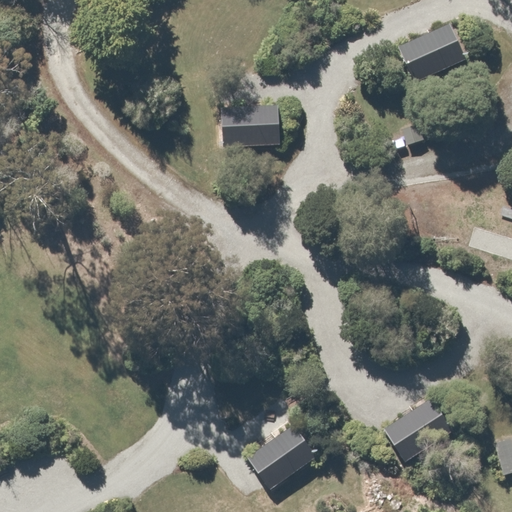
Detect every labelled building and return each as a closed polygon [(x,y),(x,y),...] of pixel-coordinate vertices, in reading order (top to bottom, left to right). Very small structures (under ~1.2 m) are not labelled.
[(452,23),(399,48),(418,89),(471,64),(452,23)] [(229,107),(232,149),(283,146),(281,104),(229,107)] [(436,399),(386,431),(408,466),(458,434),(436,399)] [(296,423),(246,458),(270,492),(320,458),(296,423)] [(511,435),(493,443),(503,474),(511,471),(511,435)]
